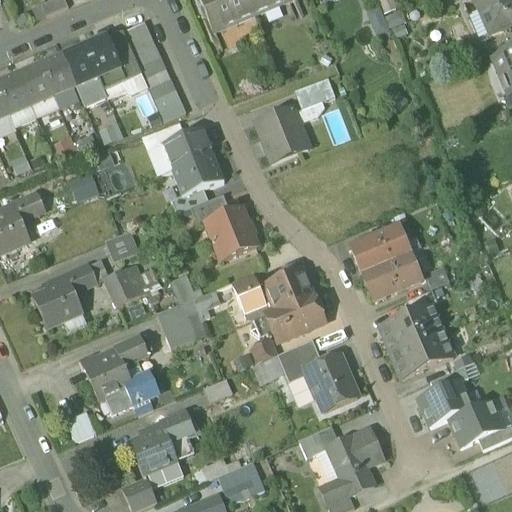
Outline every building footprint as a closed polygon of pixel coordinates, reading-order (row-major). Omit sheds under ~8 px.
[(40,8),(46,21),(68,12),(63,0),(62,0),(59,0),(58,1),(40,8)] [(212,37),(254,20),(245,0),(197,0),(197,1),(212,37)] [(292,0),(245,0),(254,20),(294,3),(292,0)] [(380,12),(383,19),(398,13),(392,0),(388,0),(377,5),(380,12)] [(511,0),(473,0),(474,1),(489,38),(511,28),(511,0)] [(366,18),(376,40),(390,34),(385,22),(383,19),(380,12),(366,18)] [(400,16),(385,22),(390,34),(405,28),(400,16)] [(122,37),(128,49),(149,39),(144,27),(122,37)] [(109,43),(114,54),(128,49),(122,37),(109,43)] [(128,49),(133,62),(155,52),(149,39),(128,49)] [(84,51),(97,83),(121,72),(122,72),(114,54),(109,43),(108,41),(84,51)] [(133,62),(128,49),(114,54),(122,72),(121,72),(127,85),(141,78),(138,73),(133,62)] [(62,61),(75,92),(97,83),(84,51),(62,61)] [(133,62),(138,73),(160,63),(155,52),(133,62)] [(509,99),(509,100),(511,98),(511,55),(494,63),(500,77),(504,75),(511,95),(511,96),(508,98),(509,99)] [(62,61),(39,71),(53,102),(73,93),(75,92),(62,61)] [(141,78),(143,83),(165,74),(160,63),(138,73),(141,78)] [(17,80),(30,111),(53,102),(39,71),(17,80)] [(127,85),(121,72),(97,83),(103,95),(127,85)] [(148,93),(148,94),(170,85),(165,74),(143,83),(148,93)] [(500,77),(508,98),(511,96),(511,95),(504,75),(500,77)] [(127,85),(103,95),(106,103),(108,106),(126,97),(131,101),(148,93),(143,83),(141,78),(127,85)] [(0,87),(0,101),(8,121),(30,111),(17,80),(0,87)] [(103,95),(97,83),(75,92),(84,112),(106,103),(103,95)] [(301,114),(301,115),(322,108),(335,103),(328,84),(295,96),(301,114)] [(148,94),(153,105),(175,95),(170,85),(148,94)] [(73,93),(53,102),(58,113),(59,116),(79,107),(73,93)] [(396,93),(384,107),(397,118),(409,105),(396,93)] [(153,105),(158,116),(180,106),(175,95),(153,105)] [(503,102),(508,113),(511,111),(511,98),(509,100),(509,99),(503,102)] [(0,124),(8,121),(0,101),(0,124)] [(58,113),(53,102),(30,111),(35,122),(58,113)] [(185,117),(180,106),(158,116),(163,127),(185,117)] [(301,114),(297,116),(301,128),(317,122),(324,113),(322,108),(301,115),(301,114)] [(293,117),(297,116),(294,110),(252,128),(269,169),(272,168),(257,130),(293,116),(293,117)] [(35,122),(30,111),(8,121),(14,133),(36,124),(35,122)] [(308,154),(298,129),(293,117),(293,116),(257,130),(272,168),(308,154)] [(0,139),(14,133),(8,121),(0,124),(0,139)] [(98,137),(104,150),(123,143),(117,128),(98,137)] [(161,150),(184,141),(179,128),(141,142),(157,181),(172,175),(161,150)] [(311,153),(301,128),(298,129),(308,154),(311,153)] [(172,175),(172,176),(213,160),(202,133),(184,141),(161,150),(172,175)] [(53,149),(61,166),(78,160),(70,142),(53,149)] [(109,157),(94,162),(99,175),(114,170),(109,157)] [(25,159),(9,166),(15,181),(31,174),(25,159)] [(224,187),(213,160),(172,176),(182,202),(183,203),(203,195),(224,187)] [(89,175),(67,184),(76,208),(98,199),(89,175)] [(176,219),(189,214),(208,206),(203,195),(183,203),(182,202),(171,207),(176,219)] [(28,218),(30,224),(46,217),(38,199),(0,216),(3,223),(17,217),(19,222),(28,218)] [(223,200),(208,206),(189,214),(197,232),(206,228),(205,227),(230,217),(223,200)] [(206,228),(221,266),(257,252),(253,243),(254,240),(249,227),(246,226),(241,213),(230,217),(205,227),(206,228)] [(0,224),(0,260),(30,248),(19,222),(17,217),(3,223),(0,224)] [(350,253),(361,280),(409,259),(398,233),(350,253)] [(104,247),(113,268),(137,258),(129,238),(104,247)] [(421,286),(409,259),(361,280),(373,307),(421,286)] [(101,266),(89,271),(96,287),(103,283),(108,281),(101,266)] [(103,283),(116,311),(147,297),(134,269),(108,281),(103,283)] [(78,291),(81,296),(97,288),(96,287),(89,271),(88,270),(50,288),(52,293),(67,286),(71,295),(78,291)] [(442,271),(423,280),(430,295),(449,287),(442,271)] [(264,291),(264,292),(275,316),(312,301),(313,300),(302,275),(264,291)] [(231,289),(237,304),(256,296),(258,292),(258,291),(254,279),(231,289)] [(179,310),(180,309),(191,305),(196,303),(186,280),(169,287),(179,310)] [(32,303),(47,334),(63,326),(82,317),(71,295),(67,286),(52,293),(32,303)] [(265,320),(275,316),(264,292),(262,291),(259,292),(258,291),(258,292),(256,296),(237,304),(246,325),(252,326),(265,320)] [(196,303),(191,305),(200,327),(210,324),(206,315),(220,309),(215,296),(196,303)] [(275,316),(265,320),(272,337),(277,348),(324,328),(312,301),(275,316)] [(191,305),(180,309),(195,344),(206,340),(200,327),(191,305)] [(156,319),(170,354),(195,344),(180,309),(179,310),(156,319)] [(379,333),(390,359),(442,337),(431,311),(379,333)] [(82,317),(63,326),(69,338),(87,329),(82,317)] [(259,343),(272,337),(265,320),(252,326),(250,337),(259,343)] [(453,363),(442,337),(390,359),(401,385),(453,363)] [(105,404),(112,420),(158,399),(149,380),(144,382),(137,367),(148,362),(140,344),(93,365),(96,371),(85,376),(99,406),(105,404)] [(265,366),(277,361),(272,346),(250,355),(256,370),(265,366)] [(312,346),(277,361),(285,380),(289,389),(307,381),(305,376),(322,369),(312,346)] [(249,357),(232,364),(238,378),(251,372),(255,371),(249,357)] [(452,367),(456,376),(463,373),(473,369),(469,360),(452,367)] [(265,366),(274,385),(285,380),(277,361),(265,366)] [(318,406),(323,417),(357,403),(339,361),(322,369),(305,376),(307,381),(318,406)] [(274,385),(265,366),(256,370),(255,371),(251,372),(260,391),(274,385)] [(430,388),(435,399),(459,388),(468,384),(463,373),(456,376),(430,388)] [(318,406),(307,381),(289,389),(287,390),(297,414),(318,406)] [(203,394),(209,408),(232,399),(225,384),(203,394)] [(449,426),(471,416),(459,388),(435,399),(418,406),(430,434),(449,426)] [(511,421),(503,402),(489,408),(502,435),(510,431),(511,430),(511,421)] [(135,415),(137,421),(152,415),(150,408),(135,415)] [(471,416),(449,426),(461,453),(477,446),(502,435),(489,408),(471,416)] [(65,426),(74,447),(95,438),(86,417),(65,426)] [(139,438),(141,445),(164,436),(169,448),(186,442),(194,438),(186,419),(139,438)] [(502,435),(477,446),(482,456),(511,443),(511,434),(510,431),(502,435)] [(304,446),(311,461),(314,460),(326,455),(325,453),(337,447),(330,432),(298,447),(298,448),(304,446)] [(369,433),(364,435),(371,452),(376,449),(369,433)] [(319,494),(327,511),(349,502),(349,503),(374,492),(366,473),(383,465),(376,449),(371,452),(364,435),(337,447),(325,453),(326,455),(340,485),(328,490),(319,494)] [(129,450),(142,481),(176,466),(169,448),(164,436),(141,445),(129,450)] [(169,448),(176,466),(193,460),(186,442),(169,448)] [(340,485),(326,455),(314,460),(328,490),(340,485)] [(201,474),(207,487),(215,483),(240,473),(237,466),(225,471),(223,465),(201,474)] [(183,481),(176,466),(142,481),(144,484),(145,484),(149,495),(183,481)] [(215,483),(225,507),(265,489),(255,466),(240,473),(215,483)] [(122,494),(129,511),(150,511),(156,510),(149,495),(145,484),(144,484),(122,494)] [(223,511),(219,501),(191,511),(223,511)] [(327,511),(326,511),(353,511),(349,503),(349,502),(327,511)]
